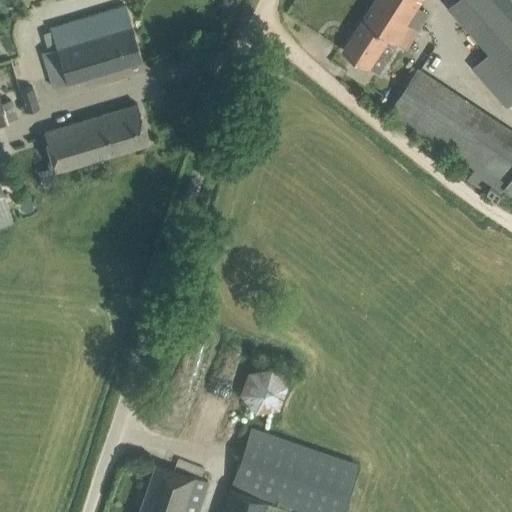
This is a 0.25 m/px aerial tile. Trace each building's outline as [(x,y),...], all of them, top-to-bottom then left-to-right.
[(347,71),(362,80),(370,66),(380,72),(398,43),(410,25),(406,22),(420,0),(375,0),(343,50),(354,58),(347,71)] [(453,0),(448,5),(489,52),(472,67),(506,105),(511,99),(511,12),(501,0),(453,0)] [(511,0),(501,0),(511,12),(511,0)] [(56,48),(42,52),(52,87),(142,59),(125,5),(50,28),(56,48)] [(392,106),(511,186),(511,130),(418,67),(392,106)] [(19,91),(26,113),(39,109),(33,87),(19,91)] [(0,124),(8,122),(8,121),(18,117),(11,99),(1,103),(0,99),(0,124)] [(44,132),(55,170),(149,141),(137,104),(44,132)] [(0,226),(14,221),(0,184),(0,226)] [(0,230),(0,258),(23,252),(15,226),(0,230)] [(271,413),(284,377),(246,364),(233,400),(271,413)] [(221,511),(299,511),(301,509),(310,511),(339,511),(356,464),(250,427),(221,511)] [(137,511),(179,511),(181,510),(187,511),(196,511),(208,480),(155,462),(137,511)]
